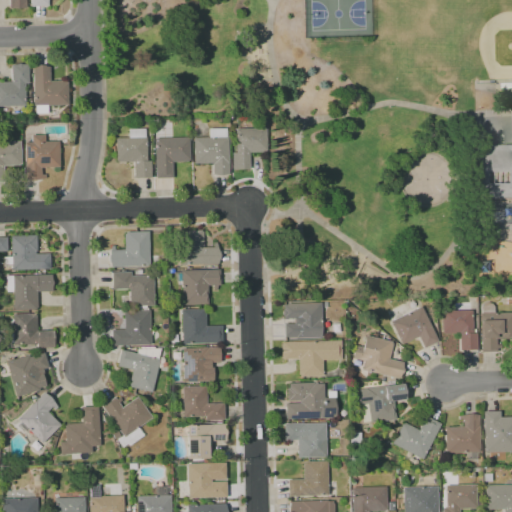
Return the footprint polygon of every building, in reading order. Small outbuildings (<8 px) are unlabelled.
[(25,0),(25,8),(9,8),(8,0),(25,0)] [(0,82),(10,82),(10,65),(15,65),(15,64),(22,64),(27,64),(28,83),(24,84),(24,105),(0,105),(0,82)] [(32,66),(49,66),(50,81),(67,80),(68,105),(33,106),(32,66)] [(115,138),(127,138),(127,129),(144,128),(144,137),(145,137),(145,160),(150,160),(150,177),(134,177),(133,161),(115,161),(115,138)] [(192,138),(208,137),(208,128),(227,128),(227,174),(212,174),(211,163),(193,163),(192,138)] [(235,128),(266,128),(266,152),(248,152),(248,169),(232,169),(231,152),(235,152),(235,128)] [(23,142),(31,142),(31,135),(44,135),(44,141),(58,141),(59,167),(40,167),(41,179),(24,179),(23,142)] [(153,138),(188,138),(188,161),(172,161),(172,177),(154,178),(153,138)] [(0,181),(0,141),(20,141),(20,165),(3,166),(3,181),(0,181)] [(511,145),(511,196),(480,198),(479,146),(511,145)] [(178,231),(201,230),(202,248),(212,247),(212,243),(215,243),(215,246),(216,246),(216,250),(217,251),(218,254),(218,257),(218,259),(218,262),(217,264),(179,265),(178,231)] [(110,267),(109,250),(124,249),(123,232),(147,231),(148,266),(110,267)] [(10,235),(35,235),(36,253),(49,253),(50,269),(11,270),(10,235)] [(180,270),(218,269),(219,285),(216,285),(216,289),(212,289),(212,285),(206,285),(206,304),(181,305),(180,270)] [(153,306),(129,306),(128,289),(111,289),(111,272),(130,272),(130,276),(152,275),(153,306)] [(12,275),(51,274),(51,291),(36,291),(36,309),(13,310),(12,275)] [(320,303),(320,318),(320,337),(284,338),(284,323),(293,323),(293,319),(283,319),(283,316),(282,316),(282,309),(283,309),(283,304),(286,304),(286,303),(320,303)] [(420,306),(436,341),(422,347),(417,336),(400,345),(389,322),(420,306)] [(180,309),(204,309),(205,326),(221,326),(221,343),(181,343),(180,309)] [(150,344),(111,345),(110,330),(123,329),(123,311),(149,310),(150,344)] [(471,311),(471,333),(475,333),(476,350),(459,350),(458,332),(455,332),(455,334),(442,334),(442,333),(441,333),(440,311),(471,311)] [(479,313),(511,313),(511,338),(495,338),(495,352),(480,352),(479,313)] [(12,314),(36,314),(36,331),(53,331),(53,347),(36,348),(36,343),(13,344),(12,314)] [(398,379),(360,369),(360,367),(357,366),(359,360),(351,358),(354,345),(362,347),(365,335),(392,342),(388,359),(402,362),(398,379)] [(281,342),(340,340),(340,360),(321,360),(322,376),(297,377),(297,359),(281,359),(281,342)] [(181,348),(220,347),(220,362),(210,362),(210,367),(211,367),(212,381),(182,382),(181,348)] [(120,349),(159,359),(151,392),(127,387),(131,369),(116,366),(120,349)] [(5,362),(28,355),(29,357),(43,352),(47,368),(42,369),(43,373),(41,373),(45,386),(38,388),(38,390),(15,397),(5,362)] [(288,383),(313,382),(313,384),(322,384),(323,397),(333,397),(334,418),(285,419),(285,403),(287,403),(287,400),(286,400),(286,388),(288,388),(288,383)] [(401,384),(403,399),(392,401),(394,419),(369,422),(367,404),(356,405),(355,389),(401,384)] [(181,386),(205,386),(206,403),(223,403),(223,420),(204,421),(204,417),(182,417),(181,386)] [(17,419),(43,392),(55,403),(46,411),(60,424),(42,443),(17,419)] [(100,406),(113,397),(121,407),(136,396),(151,417),(123,437),(100,406)] [(60,454),(59,442),(64,441),(63,424),(81,423),(80,406),(97,405),(99,445),(90,446),(89,452),(60,454)] [(482,411),(498,411),(499,417),(511,417),(511,451),(483,452),(482,411)] [(444,453),(444,427),(462,426),(462,415),(477,414),(478,452),(444,453)] [(421,459),(391,444),(402,422),(417,430),(425,415),(440,423),(421,459)] [(283,424),(303,423),(303,427),(325,426),(326,457),(301,457),(301,440),(283,440),(283,436),(282,427),(283,427),(283,424)] [(186,425),(225,424),(225,440),(210,441),(210,458),(186,459),(186,425)] [(113,439),(111,434),(117,431),(119,437),(113,439)] [(304,461),(327,461),(328,496),(288,496),(287,479),(302,479),(302,463),(304,463),(304,461)] [(186,463),(224,463),(225,479),(211,480),(211,481),(225,481),(225,497),(187,498),(186,463)] [(444,485),(474,484),(475,509),(458,509),(458,511),(441,511),(441,508),(445,508),(444,485)] [(511,484),(511,511),(502,511),(502,509),(484,509),(484,485),(511,484)] [(384,486),(385,511),(368,511),(351,511),(350,487),(384,486)] [(436,486),(436,511),(402,511),(402,487),(436,486)] [(88,511),(88,496),(122,495),(122,511),(88,511)] [(169,495),(169,511),(135,511),(135,495),(169,495)] [(84,497),(84,511),(53,511),(53,498),(84,497)] [(36,511),(2,511),(2,499),(36,498),(36,511)] [(289,511),(289,501),(327,500),(327,501),(332,501),(332,511),(289,511)] [(184,511),(224,511),(224,503),(185,504),(184,511)]
